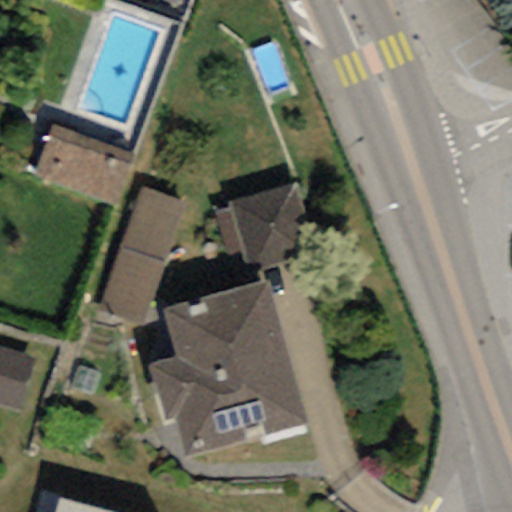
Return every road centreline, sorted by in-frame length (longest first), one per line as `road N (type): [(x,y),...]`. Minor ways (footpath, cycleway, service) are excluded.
road 1 (secondary): [(511,452),(415,172)]
road 2 (secondary): [(415,172),(342,0)]
